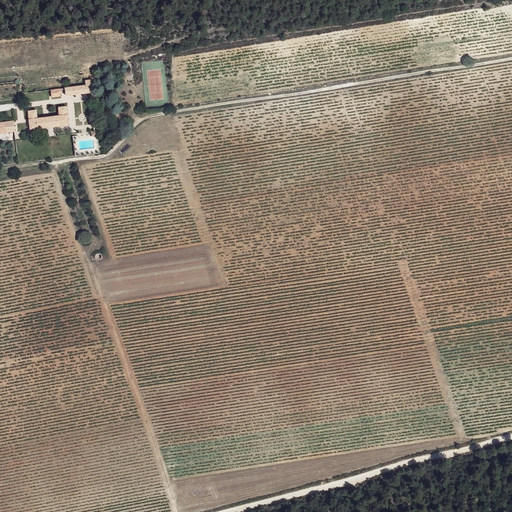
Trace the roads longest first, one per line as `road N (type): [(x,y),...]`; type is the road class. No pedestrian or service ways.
road 1 (track): [(0,168),(106,154),(155,114),(511,55)]
road 2 (track): [(175,511),(89,257),(93,232),(66,159)]
road 3 (track): [(232,511),(511,432)]
